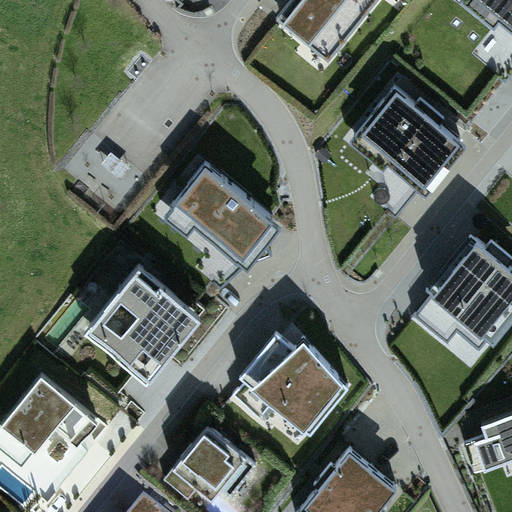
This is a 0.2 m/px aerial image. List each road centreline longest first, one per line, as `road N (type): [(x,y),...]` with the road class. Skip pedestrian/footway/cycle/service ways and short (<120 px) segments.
road 1 (residential): [(318,268),(241,314),(92,511)]
road 2 (residential): [(318,268),(294,133),(199,47)]
road 3 (residential): [(357,323),(511,127)]
road 4 (residential): [(460,511),(398,380),(357,323)]
road 5 (unknown): [(199,47),(99,178)]
